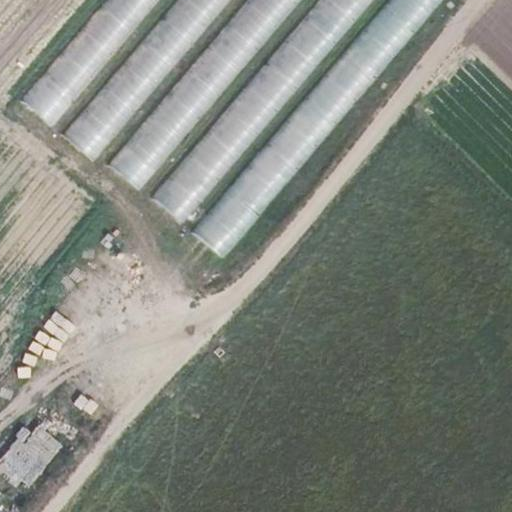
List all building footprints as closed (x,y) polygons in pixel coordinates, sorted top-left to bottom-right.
[(117,0),(29,101),(60,128),(170,0),(117,0)] [(240,0),(187,0),(69,136),(99,162),(240,0)] [(256,0),(108,170),(139,196),(309,0),(256,0)] [(326,0),(148,205),(178,231),(379,0),(326,0)] [(395,0),(188,239),(218,265),(448,0),(395,0)] [(0,482),(10,497),(19,491),(5,471),(0,474),(0,482)]
